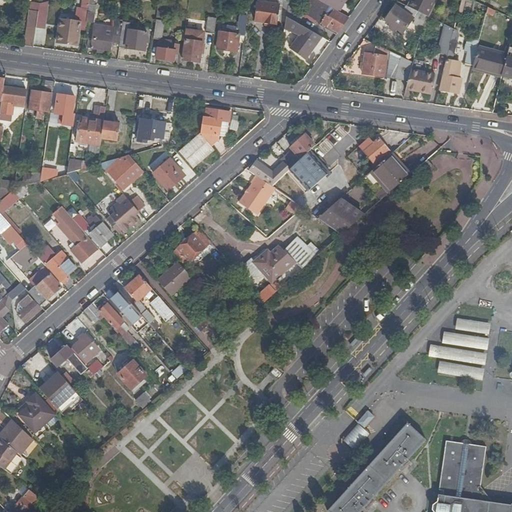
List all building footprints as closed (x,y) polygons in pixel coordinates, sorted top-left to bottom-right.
[(303,0),(309,3),(304,14),(321,24),(321,23),(328,9),(329,7),(323,3),(317,0),(303,0)] [(325,0),(323,3),(329,7),(332,8),(335,10),(341,13),(349,2),(344,0),(325,0)] [(412,0),(409,7),(428,16),(436,0),(412,0)] [(258,1),(255,22),(277,25),(280,5),(258,1)] [(40,4),(33,3),(29,27),(27,27),(25,46),(33,48),(40,4)] [(96,6),(88,5),(86,23),(92,23),(94,13),(95,13),(96,6)] [(414,19),(396,6),(385,21),(403,34),(414,19)] [(321,23),(321,24),(323,25),(332,8),(329,7),(328,9),(329,9),(321,23)] [(323,25),(337,33),(349,18),(341,13),(335,10),(332,8),(323,25)] [(302,18),(290,12),(287,17),(299,24),(302,18)] [(214,31),(217,16),(209,15),(207,30),(214,31)] [(322,38),(286,18),(285,30),(299,36),(290,48),(306,60),(322,38)] [(77,47),(81,22),(75,21),(75,26),(74,26),(72,36),(70,35),(71,28),(63,27),(62,34),(59,34),(57,44),(77,47)] [(244,36),(247,22),(239,21),(237,34),(233,34),(234,28),(227,27),(226,33),(220,32),(217,49),(237,52),(239,35),(244,36)] [(130,23),(123,22),(119,48),(145,51),(147,33),(129,30),(130,23)] [(93,42),(89,42),(89,48),(110,51),(114,28),(95,25),(93,42)] [(155,25),(153,39),(159,39),(161,40),(163,26),(155,25)] [(204,32),(185,29),(183,40),(186,41),(183,60),(200,63),(203,43),(204,32)] [(459,36),(453,35),(442,75),(444,75),(441,90),(459,93),(462,79),(455,77),(458,62),(453,61),(459,36)] [(175,42),(161,40),(159,39),(156,59),(174,61),(175,51),(178,52),(179,45),(175,44),(175,42)] [(490,73),(502,76),(508,56),(478,48),(477,53),(473,66),(473,67),(490,72),(490,73)] [(466,64),(473,66),(477,53),(469,51),(466,64)] [(387,57),(366,54),(364,75),(385,78),(387,57)] [(413,78),(410,77),(408,89),(414,91),(432,94),(434,82),(416,79),(413,78)] [(19,90),(4,88),(2,103),(0,114),(0,142),(2,143),(3,131),(5,121),(10,121),(11,116),(12,117),(14,106),(23,108),(26,89),(19,88),(19,90)] [(50,113),(52,95),(32,92),(30,110),(50,113)] [(74,127),(76,116),(73,115),(75,98),(59,96),(56,114),(64,116),(63,125),(74,127)] [(205,119),(201,135),(208,143),(212,147),(219,141),(219,134),(221,122),(228,123),(229,123),(231,113),(208,110),(206,120),(205,119)] [(102,139),(104,123),(84,120),(83,126),(80,126),(78,142),(101,146),(102,139)] [(165,139),(164,147),(169,145),(172,125),(142,120),(138,142),(147,143),(148,140),(155,141),(155,138),(165,139)] [(226,136),(228,123),(221,122),(219,134),(226,136)] [(120,125),(104,123),(102,139),(118,141),(120,125)] [(292,152),(287,155),(297,166),(310,155),(319,148),(305,132),(291,144),(294,147),(290,150),(292,152)] [(208,143),(201,135),(200,134),(179,152),(194,169),(215,151),(212,147),(208,143)] [(390,153),(380,140),(372,147),(370,145),(367,147),(369,149),(365,153),(375,165),(390,153)] [(267,183),(267,184),(272,188),(281,180),(291,172),(297,166),(287,155),(281,161),(284,164),(273,174),(257,163),(251,172),(267,183)] [(310,155),(297,166),(291,172),(309,192),(328,176),(310,155)] [(410,176),(392,156),(373,172),(391,193),(410,176)] [(144,173),(130,157),(98,166),(107,175),(109,173),(118,184),(129,174),(134,181),(144,173)] [(178,174),(181,172),(170,160),(154,174),(169,192),(183,179),(178,174)] [(55,166),(45,165),(44,177),(51,178),(52,173),(54,173),(55,166)] [(19,189),(41,182),(42,176),(33,174),(31,181),(21,183),(21,185),(18,186),(19,189)] [(124,190),(134,181),(129,174),(118,184),(124,190)] [(267,184),(257,177),(252,184),(254,185),(240,204),(259,216),(276,190),(272,188),(267,184)] [(281,180),(272,188),(276,190),(284,195),(290,190),(281,180)] [(0,188),(14,191),(14,190),(15,183),(0,181),(0,188)] [(20,198),(13,191),(0,202),(0,214),(2,216),(20,198)] [(289,199),(296,204),(301,200),(296,194),(289,199)] [(351,228),(364,217),(340,201),(328,212),(319,220),(342,236),(351,228)] [(128,207),(114,220),(125,233),(135,224),(137,226),(141,223),(128,207)] [(92,247),(95,244),(87,235),(74,220),(64,209),(58,215),(64,222),(61,225),(63,227),(65,226),(76,239),(74,241),(78,246),(71,251),(82,264),(96,251),(92,247)] [(2,216),(0,214),(0,227),(17,246),(23,241),(2,216)] [(74,220),(87,235),(89,234),(101,248),(114,236),(98,218),(95,220),(93,217),(88,221),(91,225),(90,227),(80,215),(74,220)] [(198,231),(177,249),(189,262),(209,244),(198,231)] [(53,237),(62,247),(67,242),(59,232),(53,237)] [(304,270),(315,260),(299,241),(284,253),(296,263),(304,270)] [(177,249),(171,255),(179,263),(183,267),(189,262),(177,249)] [(263,272),(282,251),(280,249),(268,259),(265,255),(256,263),(263,272)] [(296,263),(284,253),(282,251),(263,272),(273,283),(296,263)] [(52,274),(62,285),(68,280),(67,277),(76,269),(62,253),(56,258),(51,253),(42,262),(44,265),(45,265),(52,274)] [(179,263),(158,281),(172,297),(193,279),(183,267),(179,263)] [(30,294),(39,305),(60,287),(51,276),(52,274),(45,265),(44,265),(40,268),(49,277),(30,294)] [(0,273),(0,290),(2,288),(0,286),(2,285),(7,290),(11,286),(0,273)] [(138,302),(139,302),(153,290),(141,276),(126,288),(138,302)] [(264,304),(284,287),(282,284),(280,286),(276,282),(271,287),(259,297),(264,304)] [(12,301),(25,289),(21,284),(8,295),(4,299),(2,300),(0,302),(0,331),(7,326),(1,319),(9,312),(12,301)] [(0,294),(4,299),(8,295),(4,290),(0,293),(0,294)] [(137,314),(120,294),(113,300),(129,320),(137,314)] [(29,296),(21,304),(26,309),(19,315),(25,323),(41,310),(29,296)] [(166,322),(174,315),(161,299),(152,306),(166,322)] [(133,306),(154,330),(159,325),(139,302),(138,302),(133,306)] [(101,315),(92,305),(85,311),(94,322),(101,315)] [(114,330),(129,347),(135,342),(127,333),(126,334),(120,328),(125,323),(108,305),(100,312),(115,329),(114,330)] [(208,326),(222,313),(217,307),(203,320),(208,326)] [(488,328),(490,318),(457,313),(456,324),(488,328)] [(486,344),(488,332),(443,326),(442,338),(486,344)] [(80,341),(73,348),(76,352),(83,359),(89,354),(92,357),(96,352),(94,349),(97,347),(87,336),(85,337),(83,335),(79,339),(80,341)] [(484,358),(486,348),(429,340),(428,351),(484,358)] [(88,369),(75,353),(74,354),(67,347),(65,348),(64,346),(56,353),(58,356),(52,360),(58,368),(69,358),(83,374),(89,369),(88,369)] [(482,374),(483,363),(439,356),(437,368),(482,374)] [(134,362),(118,376),(132,391),(147,377),(134,362)] [(92,374),(94,376),(95,375),(99,372),(93,364),(88,369),(89,369),(92,374)] [(99,372),(95,375),(99,379),(103,375),(100,371),(99,372)] [(62,377),(70,386),(76,381),(68,372),(62,377)] [(61,414),(80,398),(73,390),(70,386),(62,377),(60,374),(40,390),(50,401),(61,414)] [(147,407),(154,401),(146,392),(139,398),(147,407)] [(43,407),(45,405),(36,394),(30,400),(34,405),(38,401),(43,407)] [(55,416),(45,405),(43,407),(38,401),(34,405),(30,400),(27,402),(30,405),(19,415),(35,433),(55,416)] [(376,419),(369,412),(358,423),(365,430),(376,419)] [(327,511),(362,511),(409,460),(427,441),(408,423),(396,436),(328,511),(327,511)] [(24,459),(37,445),(16,424),(8,432),(6,431),(0,437),(0,438),(2,440),(18,453),(23,458),(24,459)] [(18,453),(2,440),(0,442),(0,465),(5,469),(18,453)] [(511,511),(511,505),(491,503),(480,488),(486,449),(469,446),(466,442),(461,441),(458,445),(444,443),(436,504),(433,506),(431,511),(511,511)] [(11,474),(23,458),(18,453),(5,469),(11,474)] [(26,511),(41,499),(29,490),(16,506),(15,505),(10,511),(26,511)]
